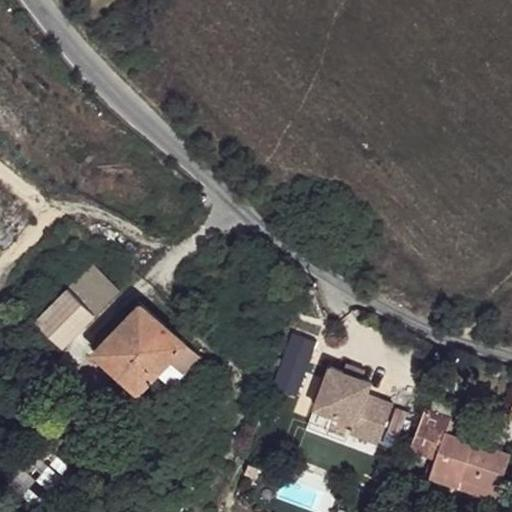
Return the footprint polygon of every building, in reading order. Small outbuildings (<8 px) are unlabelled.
[(119,289),(92,263),(67,288),(95,315),(119,289)] [(64,347),(95,315),(67,288),(36,320),(64,347)] [(190,368),(202,356),(141,303),(94,350),(139,391),(157,372),(172,387),(190,368)] [(18,333),(13,329),(8,334),(13,338),(18,333)] [(213,366),(202,356),(190,368),(200,378),(213,366)] [(362,378),(365,370),(346,363),(343,371),(362,378)] [(393,403),(367,393),(371,381),(362,378),(343,371),(330,366),(315,407),(355,421),(351,432),(378,442),(393,403)] [(212,390),(202,380),(200,378),(185,394),(198,406),(212,390)] [(452,418),(456,408),(429,398),(426,408),(452,418)] [(355,421),(315,407),(311,417),(351,432),(355,421)] [(399,436),(408,412),(396,407),(387,432),(399,436)] [(510,455),(447,433),(452,418),(426,408),(410,449),(437,459),(431,478),(458,487),(460,479),(497,492),(510,455)] [(111,467),(127,451),(112,437),(97,454),(111,467)] [(497,492),(460,479),(458,487),(495,500),(497,492)]
